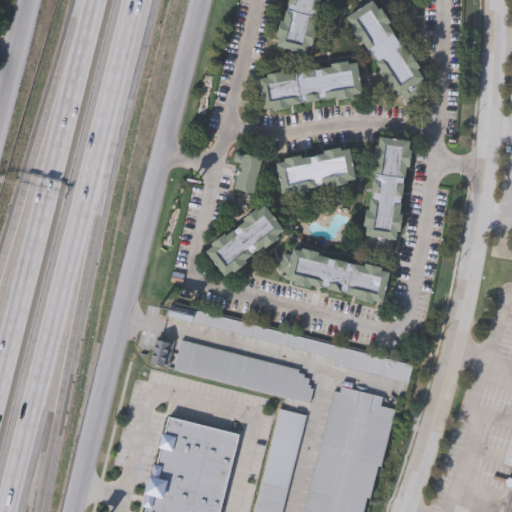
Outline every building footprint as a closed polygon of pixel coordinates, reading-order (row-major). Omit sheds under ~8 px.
[(321,0),(307,57),(277,49),(289,0),(321,0)] [(374,2),(424,79),(399,98),(348,19),(374,2)] [(362,93),(264,112),(258,81),(356,63),(362,93)] [(409,142),(395,242),(364,237),(378,138),(409,142)] [(276,165),(350,151),(355,180),(282,194),(276,165)] [(242,154),(261,159),(253,193),(234,189),(242,154)] [(283,232),(224,278),(206,254),(265,208),(283,232)] [(292,250),(389,274),(382,304),(285,280),(292,250)] [(413,363),(408,383),(294,355),(295,348),(236,334),(234,343),(224,340),(227,331),(190,322),(193,310),(413,363)] [(153,366),(153,339),(172,339),(172,366),(153,366)] [(180,339),(315,374),(307,404),(172,369),(180,339)] [(303,511),(337,385),(387,399),(385,408),(395,410),(380,467),(377,466),(368,500),(366,499),(362,511),(303,511)] [(252,511),(278,406),(305,413),(280,511),(252,511)] [(144,511),(168,418),(238,436),(218,511),(144,511)] [(511,511),(503,511),(511,484),(511,511)]
